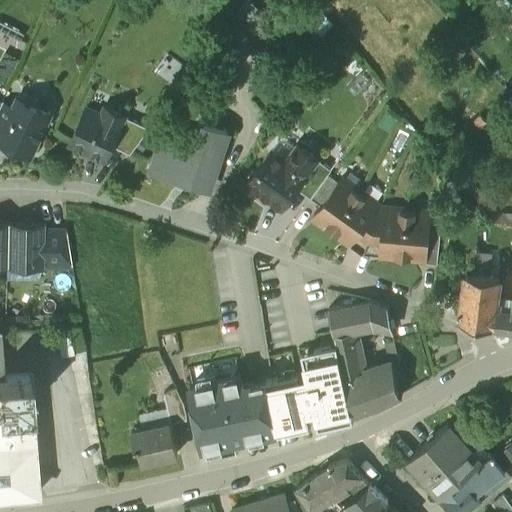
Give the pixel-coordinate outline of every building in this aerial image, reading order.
[(210,49),(191,75),(201,83),(200,85),(215,97),(236,68),(210,49)] [(25,96),(18,98),(13,108),(0,135),(0,141),(30,156),(47,120),(36,115),(39,109),(37,101),(25,96)] [(0,135),(13,108),(2,103),(0,106),(0,135)] [(101,115),(86,108),(69,144),(104,160),(111,146),(124,117),(105,108),(101,115)] [(149,129),(124,117),(111,146),(130,155),(149,129)] [(200,142),(165,131),(153,167),(191,180),(190,185),(209,191),(228,134),(205,126),(200,142)] [(271,151),(246,185),(279,210),(295,189),(317,160),(296,145),(285,161),(271,151)] [(317,160),(295,189),(310,199),(327,175),(331,171),(317,160)] [(327,175),(310,199),(320,206),(337,182),(327,175)] [(320,206),(312,216),(331,229),(358,192),(339,179),(337,182),(320,206)] [(358,192),(331,229),(350,243),(358,231),(374,210),(377,205),(358,192)] [(407,211),(384,208),(384,213),(381,240),(380,254),(403,256),(407,211)] [(374,210),(358,231),(362,231),(369,236),(379,211),(374,210)] [(384,213),(379,211),(369,236),(379,237),(381,240),(384,213)] [(430,213),(407,211),(403,256),(424,259),(425,259),(428,233),(430,213)] [(476,249),(478,215),(454,213),(451,249),(467,250),(467,249),(476,249)] [(40,225),(7,224),(6,265),(39,266),(40,230),(40,225)] [(66,231),(40,230),(39,266),(72,267),(66,231)] [(369,236),(362,231),(358,231),(350,243),(365,248),(369,236)] [(440,234),(428,233),(425,259),(424,259),(424,263),(437,264),(440,234)] [(379,237),(369,236),(365,248),(380,254),(381,240),(379,237)] [(476,249),(467,249),(467,250),(464,273),(492,276),(494,252),(495,251),(476,249)] [(492,276),(464,273),(459,321),(471,324),(494,327),(496,312),(499,277),(492,276)] [(370,300),(328,309),(336,345),(344,379),(362,372),(353,331),(377,327),(392,329),(387,307),(370,300)] [(511,316),(511,314),(496,312),(494,327),(511,329),(511,316)] [(79,325),(67,328),(73,351),(85,348),(79,325)] [(67,328),(55,330),(61,354),(73,352),(73,351),(67,328)] [(266,381),(276,432),(309,425),(307,413),(314,412),(317,427),(353,419),(352,415),(344,379),(336,345),(301,352),(304,373),(266,381)] [(397,349),(388,351),(390,363),(393,362),(399,361),(397,349)] [(390,363),(377,368),(385,404),(400,395),(393,362),(390,363)] [(362,372),(344,379),(352,415),(385,404),(377,368),(362,372)] [(3,373),(0,373),(0,407),(30,406),(28,372),(3,373)] [(233,440),(262,434),(253,383),(243,385),(241,375),(189,385),(202,448),(233,442),(233,440)] [(266,381),(253,383),(262,434),(276,432),(266,381)] [(176,388),(164,393),(170,422),(190,417),(179,394),(176,388)] [(0,407),(0,438),(3,439),(33,437),(30,406),(0,407)] [(170,422),(131,429),(135,446),(139,446),(142,461),(176,454),(170,422)] [(446,424),(408,458),(440,495),(479,461),(446,424)] [(33,437),(3,439),(4,460),(0,459),(0,473),(19,472),(21,493),(37,491),(33,437)] [(3,439),(0,438),(0,494),(21,493),(19,472),(0,473),(0,459),(4,460),(3,439)] [(511,443),(503,450),(511,462),(511,443)] [(491,452),(474,466),(464,478),(481,500),(507,480),(498,467),(501,465),(491,452)] [(347,460),(332,465),(295,488),(310,507),(320,500),(324,503),(331,499),(332,499),(334,498),(348,489),(345,484),(361,474),(347,460)] [(361,474),(345,484),(348,489),(353,496),(369,483),(361,474)] [(464,478),(441,495),(453,511),(464,511),(481,500),(464,478)] [(353,496),(344,503),(352,511),(376,511),(388,503),(369,483),(353,496)] [(289,511),(284,494),(231,510),(231,511),(289,511)] [(511,511),(511,506),(502,494),(491,503),(498,511),(511,511)] [(320,500),(310,507),(313,511),(333,511),(341,506),(334,498),(332,499),(331,499),(324,503),(320,500)] [(396,511),(388,503),(376,511),(396,511)]
